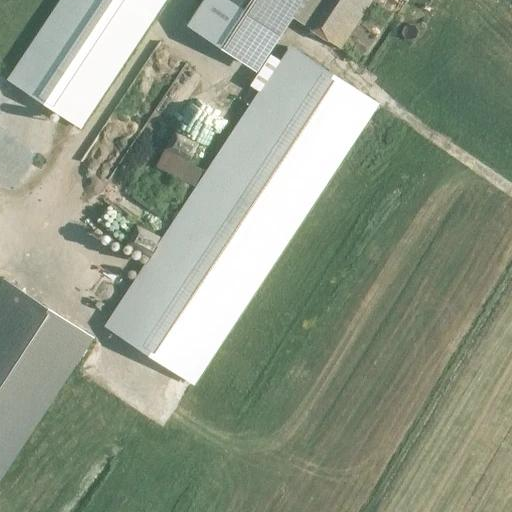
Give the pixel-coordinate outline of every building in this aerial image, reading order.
[(67,0),(12,86),(82,132),(166,0),(67,0)] [(278,9),(341,51),(373,0),(201,0),(184,25),(239,64),(278,9)] [(108,333),(195,387),(378,104),(292,49),(108,333)] [(168,152),(160,168),(197,188),(206,172),(168,152)] [(0,481),(94,337),(6,279),(0,287),(0,481)]
